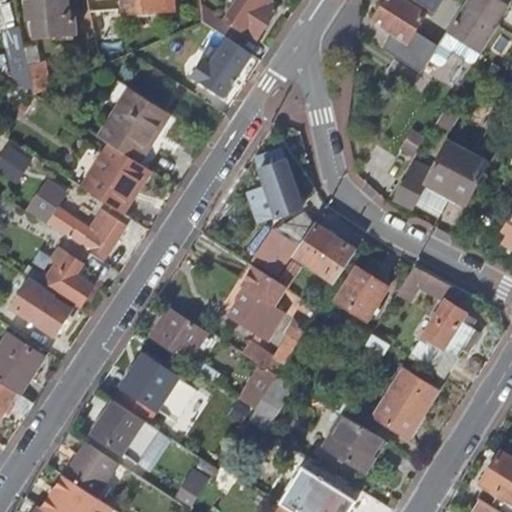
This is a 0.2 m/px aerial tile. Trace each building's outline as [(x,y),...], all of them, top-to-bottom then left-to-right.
[(29,0),(30,6),(35,6),(37,23),(76,20),(75,2),(69,2),(69,0),(29,0)] [(174,0),(123,0),(124,13),(176,9),(174,0)] [(266,6),(269,0),(238,0),(227,18),(257,38),(275,12),(266,6)] [(442,0),(407,0),(407,1),(406,0),(386,0),(373,20),(392,32),(383,47),(423,72),(430,60),(435,53),(439,46),(414,30),(425,12),(432,16),(442,0)] [(507,5),(499,0),(468,0),(448,32),(440,45),(439,46),(435,53),(430,60),(439,66),(444,65),(452,53),(461,58),(471,64),(476,64),(477,62),(482,54),(498,28),(495,25),(507,5)] [(217,13),(202,2),(202,21),(208,25),(214,16),(217,13)] [(221,21),(214,16),(208,25),(215,30),(221,21)] [(221,21),(215,30),(234,43),(240,34),(221,21)] [(15,64),(29,61),(26,47),(22,28),(7,31),(15,64)] [(36,45),(26,47),(29,61),(36,94),(53,86),(47,60),(40,61),(36,45)] [(385,73),(411,91),(422,74),(406,64),(394,57),(385,73)] [(128,90),(95,135),(112,146),(138,163),(153,141),(149,137),(164,114),(128,90)] [(460,116),(450,110),(442,123),(452,129),(460,116)] [(0,157),(0,171),(18,183),(34,158),(10,142),(0,157)] [(399,198),(416,208),(432,181),(471,203),(494,165),(456,142),(438,170),(423,162),(417,172),(415,172),(399,198)] [(112,146),(83,187),(125,216),(153,174),(138,163),(112,146)] [(277,216),(303,207),(281,149),(257,158),(277,216)] [(127,226),(107,213),(94,230),(57,206),(48,219),(91,249),(92,248),(106,257),(127,226)] [(277,230),(253,264),(258,267),(275,277),(297,243),(302,245),(315,225),(306,212),(277,230)] [(295,256),(337,282),(356,251),(315,225),(302,245),(295,256)] [(500,239),(506,242),(511,233),(506,230),(500,239)] [(30,267),(26,273),(32,277),(49,288),(51,285),(82,305),(94,287),(76,276),(83,264),(61,250),(55,258),(58,262),(47,277),(30,267)] [(298,266),(291,262),(279,280),(286,285),(298,266)] [(454,305),(463,291),(415,266),(410,275),(454,305)] [(278,307),(291,288),(286,285),(279,280),(275,277),(258,267),(245,287),(249,290),(231,317),(270,344),(289,314),(278,307)] [(337,300),(367,319),(388,286),(358,267),(337,300)] [(32,277),(29,281),(11,308),(56,339),(75,312),(55,299),(58,294),(49,288),(32,277)] [(469,313),(454,305),(432,341),(459,357),(467,343),(473,346),(481,333),(464,322),(469,313)] [(152,336),(177,352),(194,325),(169,310),(152,336)] [(282,364),(284,365),(309,326),(296,318),(285,335),(291,339),(277,360),(259,349),(252,359),(276,374),(282,364)] [(10,334),(0,349),(0,380),(3,383),(4,380),(22,391),(44,356),(10,334)] [(145,357),(124,389),(114,403),(144,422),(148,425),(157,411),(178,425),(199,393),(145,357)] [(376,416),(409,437),(438,391),(405,370),(376,416)] [(0,418),(17,392),(3,383),(0,380),(0,418)] [(123,454),(144,422),(114,403),(113,402),(94,435),(123,454)] [(366,470),(385,440),(345,414),(325,444),(366,470)] [(88,444),(66,477),(97,498),(119,464),(88,444)] [(481,497),(471,511),(511,511),(511,457),(501,451),(478,487),(493,497),(490,503),(481,497)] [(196,469),(213,480),(217,473),(218,470),(202,460),(196,469)] [(303,467),(279,502),(287,507),(294,511),(345,511),(354,499),(303,467)] [(195,472),(175,501),(189,510),(208,480),(195,472)] [(59,494),(47,511),(112,511),(114,509),(97,498),(66,477),(65,476),(56,490),(59,494)] [(490,503),(493,497),(478,487),(475,493),(481,497),(490,503)]
